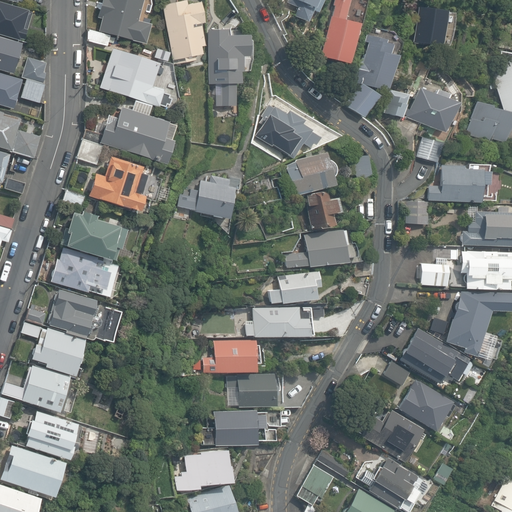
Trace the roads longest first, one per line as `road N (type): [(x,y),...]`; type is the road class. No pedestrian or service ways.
road 1 (residential): [(280,511),(290,452),(374,302),(384,166),(371,142),(283,67),(253,0)]
road 2 (residential): [(67,0),(68,124),(0,329)]
